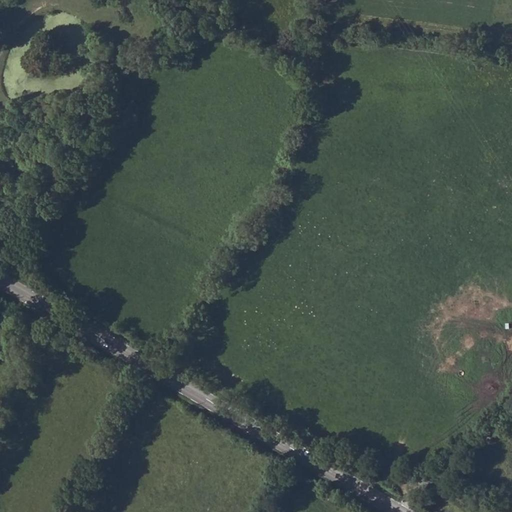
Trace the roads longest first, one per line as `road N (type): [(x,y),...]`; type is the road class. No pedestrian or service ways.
road 1 (secondary): [(402,511),(0,282)]
road 2 (track): [(404,511),(421,487),(464,458),(511,407)]
